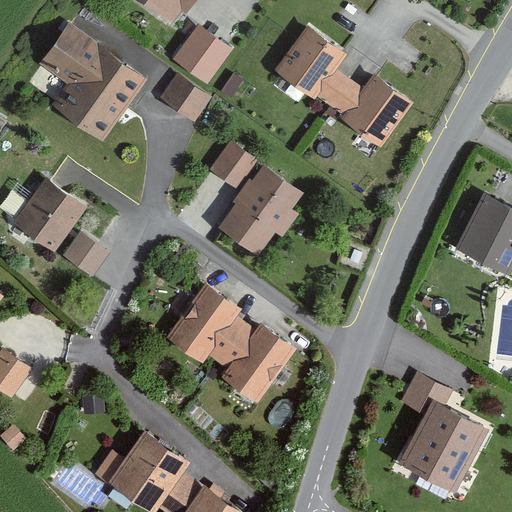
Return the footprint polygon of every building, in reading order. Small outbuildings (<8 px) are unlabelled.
[(137,0),(172,26),(191,0),(137,0)] [(145,73),(65,17),(33,62),(61,82),(47,102),(98,138),(145,73)] [(199,20),(175,56),(211,80),(236,44),(199,20)] [(275,68),(380,142),(410,100),(371,72),(361,86),(337,68),(347,54),(305,25),(275,68)] [(206,97),(171,74),(158,94),(193,116),(206,97)] [(213,218),(257,250),(301,190),(230,138),(208,169),(235,188),(213,218)] [(41,176),(12,217),(51,244),(80,203),(41,176)] [(511,203),(481,188),(454,239),(504,265),(511,250),(511,203)] [(76,235),(64,255),(88,270),(100,250),(76,235)] [(243,305),(205,279),(167,334),(203,359),(208,352),(219,360),(246,320),(237,314),(243,305)] [(259,399),(297,345),(261,319),(256,327),(246,320),(219,360),(227,365),(222,373),(259,399)] [(30,364),(0,343),(0,386),(10,393),(30,364)] [(433,394),(445,400),(451,387),(416,369),(399,401),(423,413),(433,394)] [(445,400),(433,394),(423,413),(398,457),(456,488),(491,425),(445,400)] [(191,458),(145,427),(110,477),(155,510),(159,504),(168,510),(192,475),(184,470),(191,458)] [(249,511),(250,511),(204,480),(202,482),(192,475),(168,510),(170,511),(249,511)]
